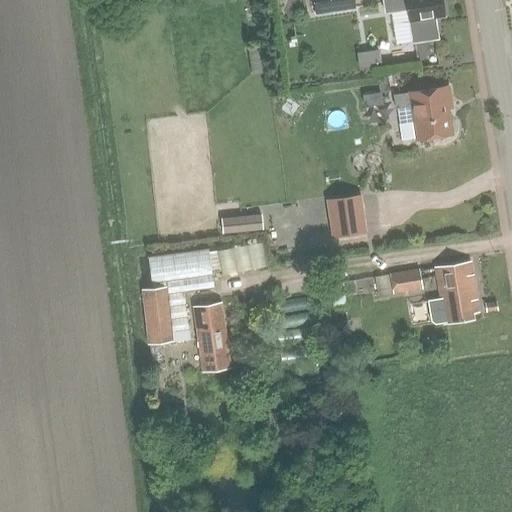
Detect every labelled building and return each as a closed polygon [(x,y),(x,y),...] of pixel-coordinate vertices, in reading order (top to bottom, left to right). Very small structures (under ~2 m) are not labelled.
[(353,0),(311,0),(314,15),(355,9),(353,0)] [(381,0),(383,15),(391,14),(405,12),(407,21),(410,43),(410,44),(438,40),(435,17),(443,16),(441,0),(381,0)] [(372,54),(358,56),(360,72),(375,69),(372,54)] [(407,94),(393,96),(395,109),(402,108),(410,107),(412,123),(400,125),(403,141),(414,139),(415,141),(449,136),(445,109),(449,108),(446,87),(407,92),(407,94)] [(360,195),(325,201),(331,239),(366,233),(360,195)] [(261,218),(221,222),(222,235),(263,231),(261,218)] [(226,271),(268,262),(263,239),(221,248),(226,271)] [(207,251),(147,260),(151,286),(165,284),(211,277),(207,251)] [(472,312),(478,311),(470,262),(436,267),(440,296),(425,298),(428,320),(433,323),(444,321),(444,322),(473,318),(472,312)] [(420,270),(390,274),(391,285),(393,295),(423,290),(421,279),(420,272),(420,270)] [(211,277),(165,284),(165,288),(166,294),(184,292),(185,292),(212,289),(211,277)] [(343,283),(330,285),(334,309),(346,307),(344,295),(343,283)] [(171,342),(171,339),(166,294),(165,288),(151,290),(141,291),(147,345),(171,342)] [(184,292),(166,294),(171,339),(185,338),(184,331),(189,330),(184,292)] [(311,297),(270,304),(272,317),(313,310),(311,297)] [(498,302),(486,304),(488,312),(499,310),(498,302)] [(202,372),(230,368),(220,304),(192,309),(202,372)] [(313,312),(272,319),(275,332),(315,325),(313,312)] [(350,334),(349,321),(336,323),(338,336),(344,335),(350,334)] [(315,327),(275,334),(277,346),(317,339),(315,327)] [(322,343),(278,350),(281,366),(325,359),(322,343)] [(370,378),(348,381),(350,396),(372,393),(370,378)] [(181,406),(165,408),(167,424),(183,421),(181,406)]
